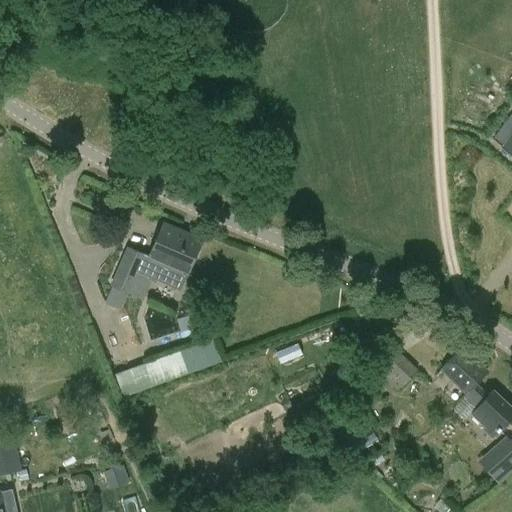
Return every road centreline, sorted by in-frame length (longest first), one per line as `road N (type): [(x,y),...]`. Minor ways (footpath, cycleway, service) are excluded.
road 1 (tertiary): [(511,345),(213,210),(0,99)]
road 2 (track): [(461,317),(465,300),(444,209),(433,0)]
